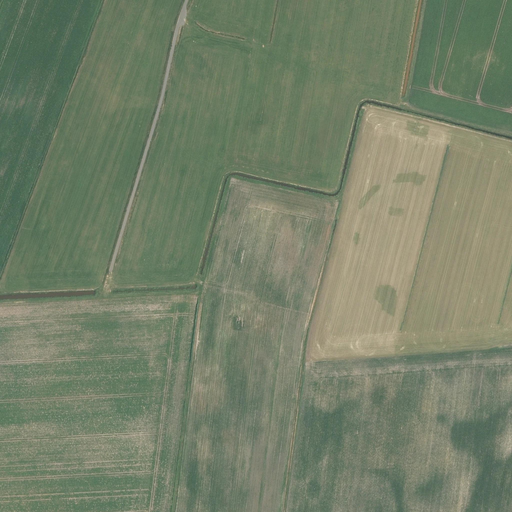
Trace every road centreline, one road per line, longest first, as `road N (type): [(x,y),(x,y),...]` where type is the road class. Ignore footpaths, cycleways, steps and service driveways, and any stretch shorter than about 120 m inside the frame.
road 1 (unclassified): [(110,271),(186,0)]
road 2 (track): [(511,345),(368,351)]
